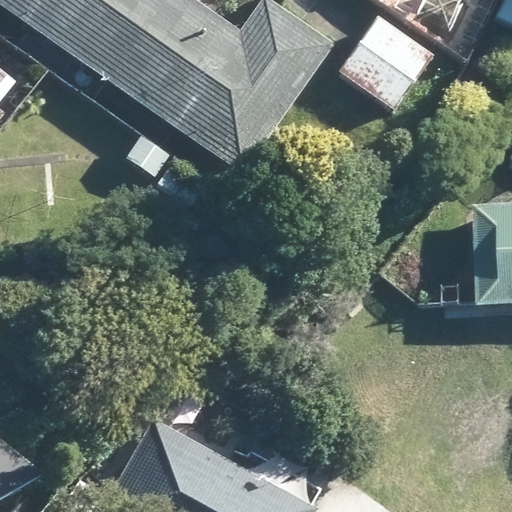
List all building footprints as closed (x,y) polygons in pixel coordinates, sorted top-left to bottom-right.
[(0,0),(0,18),(97,87),(158,0),(0,0)] [(158,0),(97,87),(231,181),(322,51),(283,24),(253,3),(229,36),(177,0),(158,0)] [(511,0),(497,0),(486,20),(508,32),(511,25),(511,0)] [(365,24),(350,47),(339,60),(394,100),(423,60),(369,19),(365,24)] [(150,186),(182,210),(198,188),(165,164),(150,186)] [(511,207),(468,209),(473,313),(511,311),(511,207)] [(204,398),(241,362),(219,339),(182,377),(204,398)] [(293,511),(147,435),(106,511),(293,511)] [(0,507),(42,484),(0,443),(0,507)]
